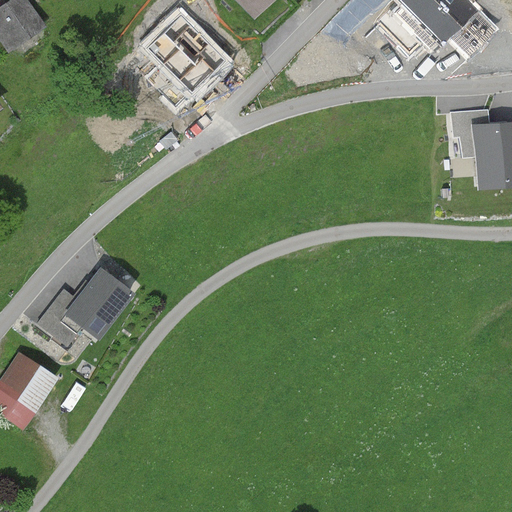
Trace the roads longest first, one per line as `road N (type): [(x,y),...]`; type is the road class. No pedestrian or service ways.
road 1 (track): [(29,511),(143,354),(220,278),(319,237),(378,228),(511,233)]
road 2 (residential): [(196,143),(347,95),(511,82)]
road 3 (residential): [(0,326),(111,209),(196,143)]
road 4 (residential): [(196,143),(336,0)]
